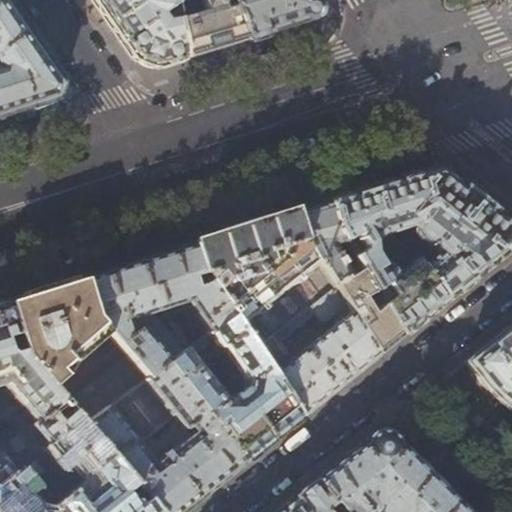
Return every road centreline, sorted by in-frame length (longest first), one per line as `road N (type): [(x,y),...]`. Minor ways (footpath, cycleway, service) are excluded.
road 1 (residential): [(511,279),(223,511)]
road 2 (primary): [(156,161),(416,79)]
road 3 (residential): [(44,0),(156,161)]
road 4 (primary): [(0,211),(156,161)]
road 5 (tertiary): [(511,160),(416,79)]
